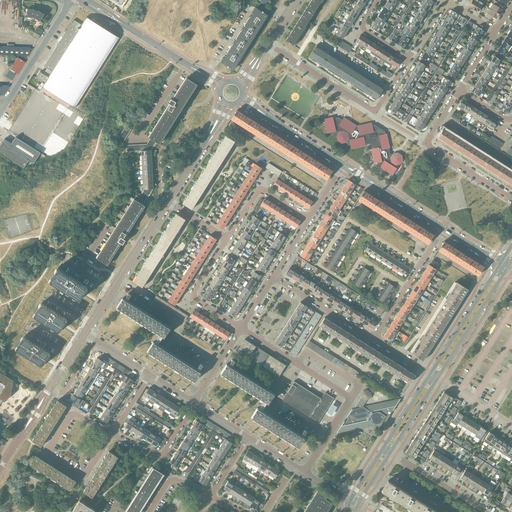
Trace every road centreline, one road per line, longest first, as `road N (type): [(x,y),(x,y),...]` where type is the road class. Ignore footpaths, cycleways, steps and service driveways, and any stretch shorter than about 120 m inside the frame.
road 1 (residential): [(419,265),(348,220),(320,267),(343,281),(359,259),(383,272)]
road 2 (tertiary): [(205,74),(83,0)]
road 3 (secondary): [(436,378),(506,269)]
road 4 (residential): [(375,111),(268,43)]
road 5 (secondary): [(497,267),(430,374)]
road 6 (residential): [(239,327),(192,294),(226,238)]
road 7 (unclassified): [(2,106),(70,4)]
